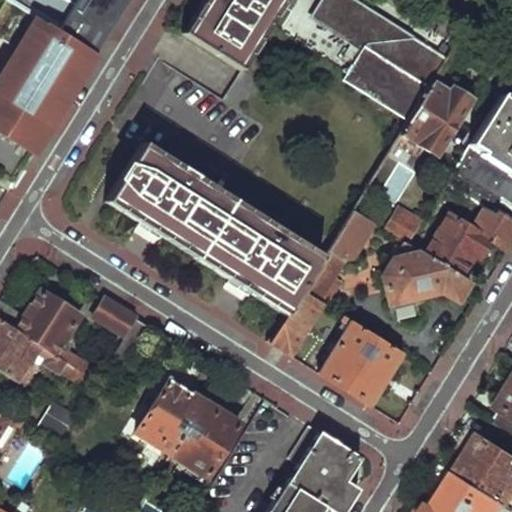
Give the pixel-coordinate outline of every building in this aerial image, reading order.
[(0,184),(9,190),(42,137),(94,52),(10,0),(6,0),(0,11),(0,184)] [(10,0),(94,52),(108,30),(60,0),(10,0)] [(203,0),(182,35),(241,71),(284,0),(203,0)] [(321,0),(309,21),(359,53),(364,45),(402,68),(407,61),(401,57),(412,38),(350,0),(321,0)] [(342,81),(406,120),(430,83),(444,59),(412,38),(401,57),(407,61),(402,68),(364,45),(359,53),(342,81)] [(406,120),(398,133),(436,156),(468,103),(467,100),(472,93),(472,86),(463,80),(458,81),(454,84),(450,90),(448,89),(445,93),(430,83),(406,120)] [(445,185),(482,207),(493,214),(495,210),(511,220),(511,103),(499,96),(445,185)] [(159,239),(229,283),(227,286),(246,299),(249,295),(284,317),(299,293),(321,258),(140,143),(102,203),(138,225),(136,228),(158,242),(159,239)] [(420,254),(462,279),(473,261),(480,265),(493,244),(506,251),(511,242),(511,220),(495,210),(493,214),(482,207),(470,226),(447,212),(420,254)] [(384,232),(401,242),(407,245),(421,223),(398,210),(384,232)] [(349,211),(321,258),(299,293),(320,306),(323,308),(338,283),(330,278),(341,260),(352,259),(372,225),(349,211)] [(380,276),(390,304),(395,303),(398,310),(411,307),(410,300),(440,292),(456,301),(468,282),(462,279),(420,254),(407,245),(401,242),(380,276)] [(0,321),(78,371),(84,362),(59,346),(79,316),(41,291),(24,317),(0,302),(0,321)] [(284,317),(267,344),(288,357),(320,306),(299,293),(284,317)] [(92,318),(123,339),(135,320),(104,300),(92,318)] [(123,339),(107,364),(122,374),(150,329),(135,320),(123,339)] [(317,375),(369,408),(401,356),(342,320),(338,325),(345,330),(317,375)] [(0,374),(17,384),(36,354),(44,359),(40,365),(58,376),(61,371),(91,389),(95,382),(78,371),(0,321),(0,374)] [(78,371),(95,382),(101,373),(84,362),(78,371)] [(165,381),(132,434),(166,456),(200,404),(165,381)] [(504,407),(493,424),(511,435),(511,387),(501,405),(504,407)] [(35,428),(58,441),(73,418),(50,403),(35,428)] [(166,456),(203,479),(236,426),(200,404),(166,456)] [(458,475),(504,504),(507,505),(511,497),(511,456),(511,453),(511,435),(493,424),(483,439),(481,438),(458,475)] [(316,433),(266,511),(318,511),(321,507),(328,511),(342,511),(356,490),(343,482),(357,459),(316,433)] [(42,466),(50,471),(56,462),(48,457),(42,466)] [(420,511),(498,511),(504,504),(458,475),(436,508),(427,502),(420,511)] [(133,492),(124,505),(131,510),(140,496),(133,492)] [(32,511),(33,511),(20,502),(13,511),(32,511)]
